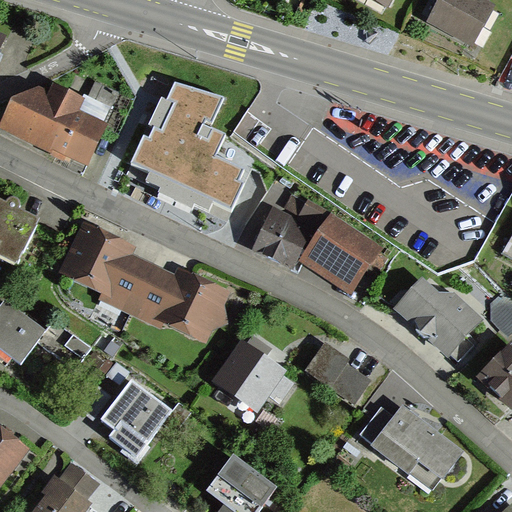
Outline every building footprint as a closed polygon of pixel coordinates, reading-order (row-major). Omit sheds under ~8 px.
[(393,0),(371,0),(389,9),(393,0)] [(497,9),(480,0),(440,0),(428,24),(475,50),(497,9)] [(220,99),(177,81),(158,128),(147,123),(127,170),(232,214),(249,174),(214,159),(223,139),(207,132),(220,99)] [(49,94),(39,89),(12,102),(0,128),(0,132),(64,162),(66,160),(87,170),(106,129),(78,116),(84,102),(53,87),(49,94)] [(6,204),(0,200),(0,257),(16,266),(39,221),(19,210),(21,206),(20,202),(17,199),(12,199),(8,200),(6,204)] [(314,233),(318,235),(331,214),(308,200),(297,221),(272,210),(253,254),(294,273),(314,233)] [(384,248),(331,214),(318,235),(299,265),(351,298),(384,248)] [(130,316),(154,266),(133,257),(136,250),(83,225),(59,277),(101,297),(99,301),(130,316)] [(154,266),(130,316),(161,332),(164,326),(207,346),(213,332),(228,325),(225,308),(231,295),(176,270),(174,275),(154,266)] [(457,295),(437,295),(422,281),(395,311),(449,361),(485,321),(457,295)] [(508,336),(511,332),(511,298),(505,291),(490,305),(492,321),(508,336)] [(46,335),(5,304),(0,311),(0,350),(22,367),(40,344),(74,370),(90,350),(55,323),(46,335)] [(288,374),(242,343),(213,387),(258,417),(270,398),(282,405),(294,386),(284,380),(288,374)] [(348,359),(323,344),(305,373),(354,403),(368,379),(344,365),(348,359)] [(511,351),(509,348),(478,380),(511,414),(511,413),(511,351)] [(172,413),(130,382),(101,423),(115,433),(109,441),(137,461),(172,413)] [(432,490),(438,483),(447,487),(453,488),(460,486),(466,480),(469,472),(470,463),(464,451),(403,408),(394,420),(380,410),(359,439),(432,490)] [(0,490),(29,451),(0,430),(0,490)] [(263,511),(278,492),(235,460),(208,495),(225,508),(221,511),(263,511)] [(87,501),(98,485),(72,465),(59,482),(56,480),(46,493),(49,495),(36,511),(88,511),(93,506),(87,501)]
